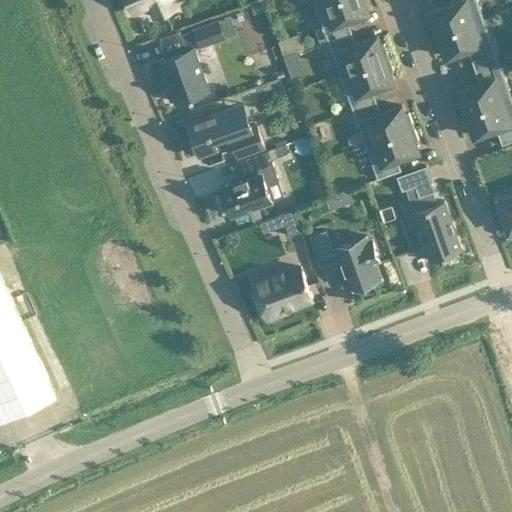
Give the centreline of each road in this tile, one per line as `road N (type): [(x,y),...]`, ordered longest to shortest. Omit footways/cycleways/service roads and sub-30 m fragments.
road 1 (residential): [(90,0),(262,385)]
road 2 (residential): [(508,296),(404,0)]
road 3 (tertiary): [(0,498),(262,385)]
road 4 (tertiary): [(262,385),(508,296)]
